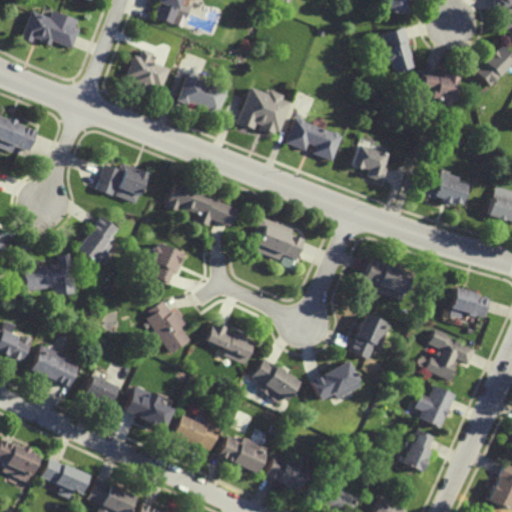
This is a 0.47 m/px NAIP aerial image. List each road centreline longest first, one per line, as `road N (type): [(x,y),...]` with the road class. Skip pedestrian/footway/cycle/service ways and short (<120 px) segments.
road 1 (residential): [(0,70),(355,212),(511,262)]
road 2 (residential): [(250,511),(0,397)]
road 3 (residential): [(122,0),(42,200)]
road 4 (residential): [(355,212),(306,312),(287,315),(211,281)]
road 5 (residential): [(511,352),(440,511)]
